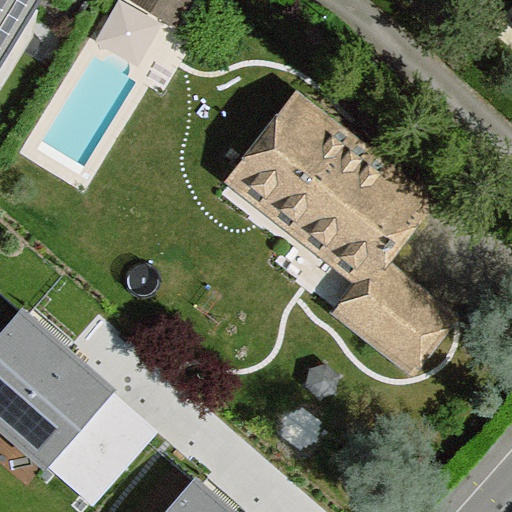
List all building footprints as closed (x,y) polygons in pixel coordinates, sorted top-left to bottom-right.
[(0,0),(0,69),(40,0),(0,0)] [(193,0),(143,0),(181,22),(193,0)] [(295,106),(241,174),(371,277),(384,262),(427,208),(295,106)] [(454,318),(384,262),(371,277),(341,312),(414,368),(454,318)] [(55,458),(103,498),(173,416),(34,299),(0,339),(0,441),(40,476),(55,458)]
